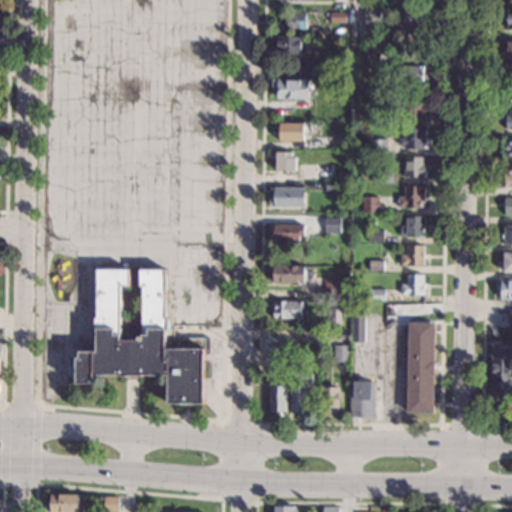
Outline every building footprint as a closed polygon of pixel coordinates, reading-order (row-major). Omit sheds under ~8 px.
[(380,25),(372,25),(372,28),(366,28),(366,25),(365,25),(365,9),(381,9),(380,25)] [(429,18),(435,18),(435,28),(423,28),(423,33),(409,32),(409,28),(403,28),(404,10),(430,10),(429,18)] [(305,30),(287,29),(287,12),(305,12),(305,30)] [(345,22),(330,22),(330,12),(346,12),(345,22)] [(302,53),(272,52),(273,35),(302,35),(302,53)] [(380,52),(379,61),(363,59),(364,50),(380,52)] [(318,76),(299,76),(300,61),(318,61),(318,76)] [(423,70),(429,70),(429,82),(423,82),(423,84),(400,83),(400,77),(398,75),(398,72),(400,69),(400,65),(423,66),(423,70)] [(308,99),(276,99),(276,88),(271,88),(271,79),(309,79),(308,99)] [(426,119),(403,119),(404,97),(426,97),(426,119)] [(389,124),(374,124),(374,111),(389,112),(389,124)] [(309,135),(303,135),(303,141),(279,140),(279,134),(276,134),(276,129),(278,129),(278,122),(310,123),(309,135)] [(425,137),(428,137),(427,148),(424,147),(424,149),(405,149),(405,145),(398,145),(398,138),(405,138),(405,127),(426,127),(425,137)] [(350,148),(333,148),(333,133),(351,134),(350,148)] [(387,153),(370,153),(370,139),(387,139),(387,153)] [(291,157),(295,157),(295,170),(275,170),(275,158),(273,158),(273,153),(275,153),(275,151),(291,151),(291,157)] [(424,163),(425,163),(425,170),(427,170),(427,175),(425,175),(425,176),(403,176),(404,156),(424,156),(424,163)] [(333,179),(310,179),(310,163),(333,163),(333,179)] [(391,183),(373,182),(373,170),(392,170),(391,183)] [(338,190),(324,190),(324,179),(338,180),(338,190)] [(425,201),(423,201),(423,207),(399,207),(399,195),(404,195),(404,186),(425,186),(425,201)] [(304,207),(269,206),(269,187),(304,187),(304,207)] [(379,197),(378,212),(363,212),(363,196),(379,197)] [(424,236),(401,236),(401,225),(406,225),(406,216),(424,216),(424,236)] [(340,233),(324,232),(325,217),(340,217),(340,233)] [(303,235),(299,235),(299,241),(274,241),(274,223),(303,224),(303,235)] [(511,244),(504,244),(504,238),(501,238),(501,233),(504,233),(504,224),(511,224),(511,244)] [(383,242),(368,242),(368,229),(383,229),(383,242)] [(424,265),(401,264),(401,254),(406,254),(407,244),(424,245),(424,265)] [(511,272),(503,272),(504,252),(511,252),(511,272)] [(383,270),(369,270),(369,260),(383,260),(383,270)] [(304,282),(268,282),(268,264),(305,265),(304,282)] [(140,269),(166,269),(165,318),(168,318),(168,329),(174,329),(174,337),(205,338),(204,404),(168,404),(168,375),(143,375),(143,377),(94,375),(93,384),(76,383),(76,357),(79,357),(79,350),(96,351),(97,329),(94,329),(95,318),(96,318),(97,266),(120,266),(120,269),(129,269),(129,266),(140,266),(140,269)] [(424,295),(401,294),(401,284),(406,284),(406,274),(424,274),(424,295)] [(341,297),(323,296),(323,279),(341,280),(341,297)] [(511,300),(508,300),(508,299),(500,298),(500,288),(496,288),(496,280),(511,280),(511,300)] [(385,301),(369,300),(369,289),(385,289),(385,301)] [(301,318),(273,318),(274,301),(301,301),(301,318)] [(340,324),(329,323),(329,301),(340,301),(340,324)] [(365,342),(352,341),(352,313),(365,313),(365,342)] [(433,413),(407,413),(409,323),(435,323),(433,413)] [(511,394),(492,394),(493,342),(501,342),(501,341),(511,341),(511,394)] [(283,363),(264,363),(265,345),(282,345),(283,345),(283,363)] [(348,361),(333,361),(333,345),(347,345),(349,345),(348,361)] [(317,362),(307,362),(307,346),(317,346),(317,362)] [(312,387),(308,387),(307,411),(306,411),(306,416),(298,416),(298,411),(290,411),(290,373),(313,373),(312,387)] [(369,381),(374,381),(374,418),(352,418),(352,381),(362,381),(362,375),(369,375),(369,381)] [(329,386),(339,387),(338,416),(322,416),(322,382),(329,383),(329,386)] [(286,411),(269,411),(269,386),(287,386),(286,411)] [(79,494),(79,511),(46,511),(46,503),(50,503),(50,494),(79,494)] [(118,511),(104,511),(104,498),(119,498),(118,511)]
